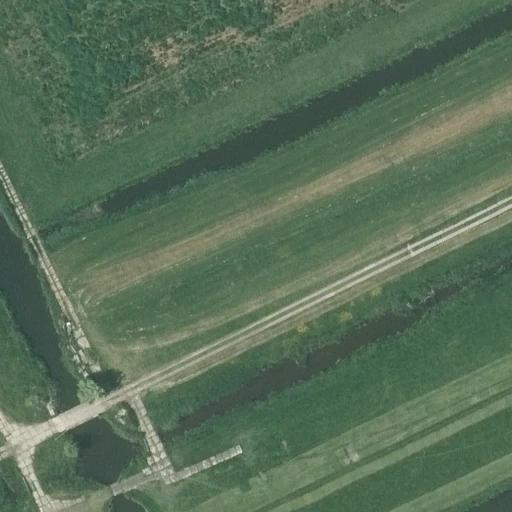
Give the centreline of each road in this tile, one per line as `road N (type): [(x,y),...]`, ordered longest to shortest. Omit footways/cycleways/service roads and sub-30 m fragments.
road 1 (track): [(511,201),(17,444),(0,421)]
road 2 (track): [(111,398),(0,168)]
